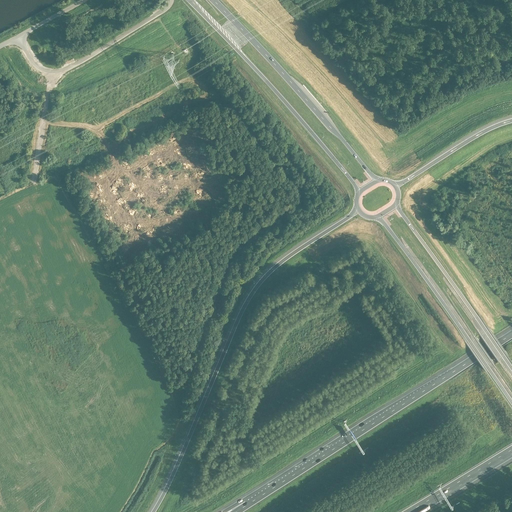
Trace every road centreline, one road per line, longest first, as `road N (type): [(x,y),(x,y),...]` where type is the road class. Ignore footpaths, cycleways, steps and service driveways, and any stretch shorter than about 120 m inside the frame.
road 1 (motorway): [(358,209),(255,286),(153,511)]
road 2 (motorway): [(511,334),(246,505)]
road 3 (trunk): [(189,0),(358,192)]
road 4 (trunk): [(378,180),(212,0)]
road 5 (trunk): [(377,216),(511,399)]
road 6 (trunk): [(511,369),(396,204)]
road 7 (unclassified): [(19,37),(35,68),(53,75),(172,0)]
road 8 (motorway): [(511,121),(395,186)]
road 9 (unknown): [(33,193),(53,75)]
